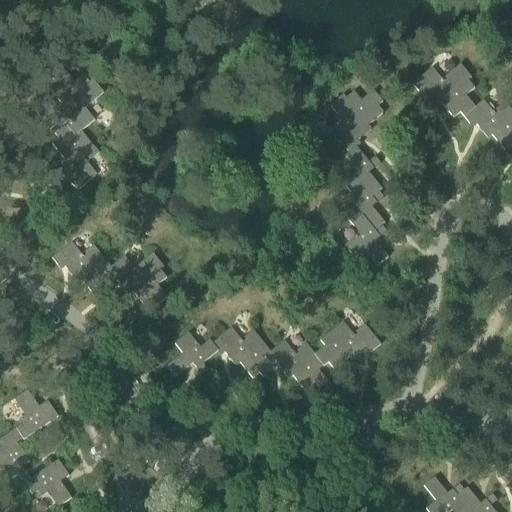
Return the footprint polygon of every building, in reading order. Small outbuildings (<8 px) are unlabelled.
[(459,115),(462,118),(474,109),(464,98),(477,87),(459,66),(440,82),(431,70),(411,86),(421,97),(424,94),(436,108),(440,105),(452,120),(459,115)] [(57,110),(68,124),(78,135),(81,132),(94,123),(84,110),(103,96),(92,82),(89,84),(83,77),(73,84),(64,71),(52,81),(55,86),(49,92),(61,107),(57,110)] [(332,136),(347,155),(356,149),(356,150),(361,146),(357,141),(370,130),(368,127),(383,115),(377,108),(382,103),(373,92),(361,102),(353,93),(345,101),(342,97),(328,108),(344,127),(332,136)] [(511,149),(511,113),(504,104),(491,114),(483,102),(474,109),(462,118),(472,130),(475,127),(487,141),(491,137),(503,153),(510,147),(511,149)] [(78,135),(68,124),(54,136),(58,141),(51,146),(63,161),(59,164),(71,179),(67,182),(76,193),(96,177),(86,164),(102,152),(97,146),(93,149),(81,132),(78,135)] [(337,179),(346,191),(356,183),(368,198),(379,189),(368,175),(379,165),(374,159),(368,164),(356,150),(356,149),(347,155),(344,158),(351,167),(337,179)] [(340,213),(351,227),(361,219),(374,234),(381,228),(384,225),(371,209),(376,205),(371,199),(381,191),(379,189),(368,198),(356,183),(346,191),(355,201),(340,213)] [(361,219),(351,227),(357,235),(343,247),(355,261),(364,253),(377,268),(387,260),(374,243),(386,234),(381,228),(374,234),(361,219)] [(102,295),(117,283),(107,271),(111,269),(93,247),(80,257),(71,245),(51,260),(60,272),(64,269),(75,283),(79,280),(91,295),(98,290),(102,295)] [(107,271),(117,283),(128,297),(132,294),(144,309),(151,304),(155,309),(166,300),(157,289),(166,282),(159,273),(164,270),(152,255),(133,270),(124,258),(111,269),(107,271)] [(323,349),(313,356),(323,368),(327,365),(333,372),(348,359),(351,363),(365,352),(369,356),(380,346),(364,327),(352,336),(342,324),(319,343),(323,349)] [(262,380),(272,371),(262,359),(269,354),(252,332),(239,342),(228,328),(206,345),(214,356),(217,353),(220,357),(224,354),(235,368),(239,365),(251,380),(258,375),(262,380)] [(202,365),(214,356),(206,345),(199,350),(187,335),(174,346),(182,356),(167,368),(175,379),(192,365),(201,377),(208,372),(202,365)] [(262,359),(272,371),(277,368),(288,381),(292,378),(304,393),(311,388),(315,393),(327,383),(318,372),(323,368),(313,356),(305,345),(293,355),(283,343),(269,354),(262,359)] [(28,422),(17,430),(24,441),(57,419),(47,403),(38,409),(27,392),(13,401),(28,422)] [(16,477),(22,486),(30,481),(21,468),(29,463),(17,446),(24,441),(17,430),(0,441),(0,472),(7,483),(16,477)] [(57,462),(30,481),(22,486),(30,497),(43,488),(57,509),(71,500),(59,484),(68,478),(57,462)] [(467,511),(456,497),(463,492),(458,486),(446,496),(433,479),(423,488),(435,503),(425,511),(467,511)] [(492,511),(490,508),(496,503),(491,496),(479,506),(466,490),(463,492),(456,497),(467,511),(492,511)]
